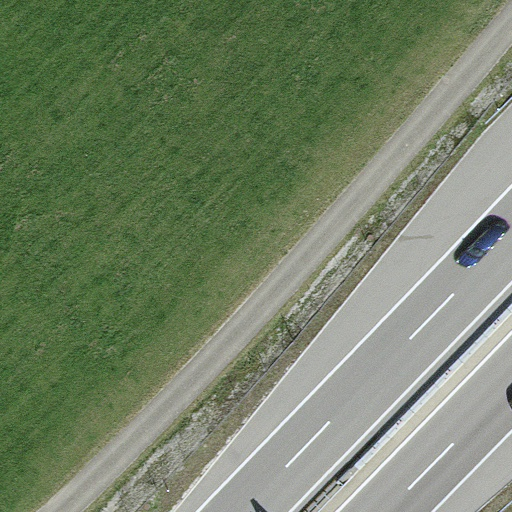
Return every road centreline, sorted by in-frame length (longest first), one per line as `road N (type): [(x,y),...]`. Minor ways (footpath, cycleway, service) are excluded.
road 1 (track): [(511,38),(76,511)]
road 2 (motorway): [(511,229),(238,511)]
road 3 (motorway): [(385,511),(511,382)]
